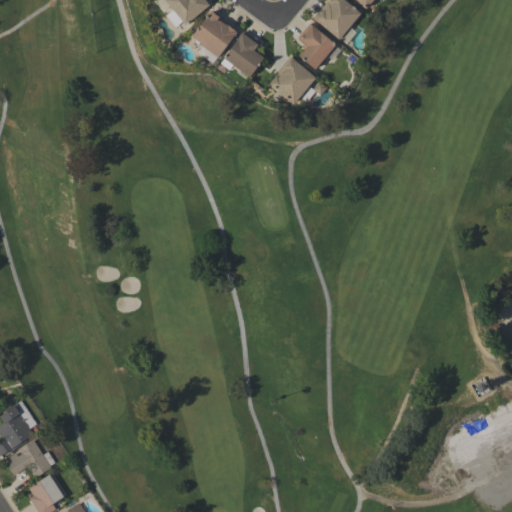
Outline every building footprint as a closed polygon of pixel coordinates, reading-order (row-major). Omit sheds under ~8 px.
[(208,0),(210,2),(185,24),(181,20),(175,26),(165,15),(172,9),(163,0),(208,0)] [(344,0),(359,13),(351,24),(352,25),(339,40),(338,39),(314,19),(312,17),(327,0),(344,0)] [(371,0),(365,8),(355,0),(371,0)] [(217,57),(201,46),(202,45),(191,36),(209,11),(220,19),(221,18),(237,29),(217,57)] [(335,44),(314,69),(298,56),(303,49),(301,47),(304,44),(298,39),(298,38),(296,37),(308,23),(310,25),(311,24),(335,44)] [(248,77),(222,58),(242,30),(258,42),(253,50),(262,57),(248,77)] [(292,104),(268,83),(275,74),(276,75),(277,73),(275,72),(289,56),(315,79),(309,86),(312,89),(319,81),(326,87),(319,95),(314,91),(305,102),(299,96),(292,104)] [(20,400),(35,424),(28,428),(32,434),(0,454),(0,438),(1,438),(0,436),(0,424),(3,422),(0,416),(0,414),(5,412),(3,410),(13,404),(20,400)] [(32,439),(41,454),(46,451),(53,463),(49,465),(50,467),(34,478),(27,466),(12,475),(3,460),(15,453),(16,456),(21,453),(18,448),(32,439)] [(37,511),(28,497),(32,495),(27,487),(48,473),(49,474),(51,473),(65,494),(62,496),(63,496),(52,503),(55,508),(49,511),(37,511)] [(62,511),(78,502),(84,511),(62,511)]
